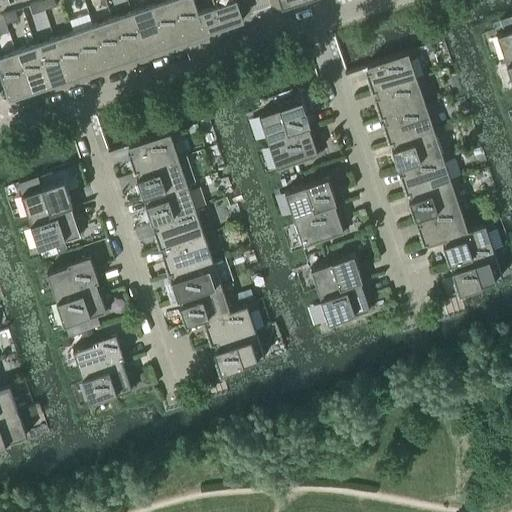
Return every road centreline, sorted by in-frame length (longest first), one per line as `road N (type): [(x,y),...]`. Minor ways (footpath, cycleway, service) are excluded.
road 1 (residential): [(406,293),(315,23)]
road 2 (residential): [(169,371),(79,102)]
road 3 (residential): [(79,102),(270,38)]
